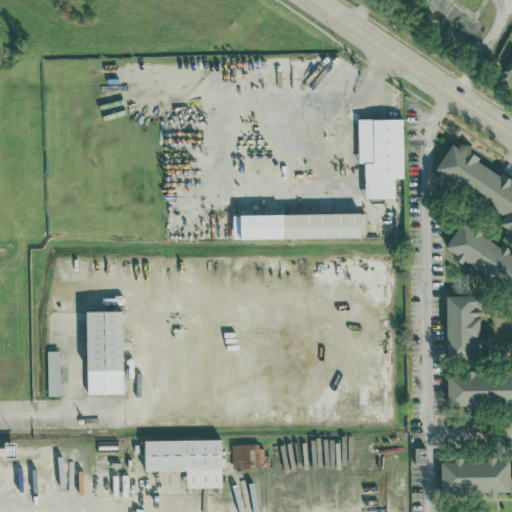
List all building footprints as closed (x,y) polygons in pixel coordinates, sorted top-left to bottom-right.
[(511,55),(501,74),(511,80),(511,55)] [(358,162),(364,162),(364,198),(394,198),(394,178),(403,177),(402,117),(357,118),(358,162)] [(435,168),(505,215),(499,223),(511,231),(511,183),(510,182),(511,179),(501,172),(499,175),(477,160),(478,158),(453,141),(435,168)] [(511,254),(507,251),(508,250),(462,220),(445,246),(511,288),(511,254)] [(446,295),(446,357),(479,357),(479,316),(477,316),(477,295),(446,295)] [(86,393),(123,393),(121,310),(85,311),(86,393)] [(59,350),(46,350),(47,395),(60,395),(59,350)] [(511,403),(511,371),(446,372),(447,404),(511,403)] [(220,439),(143,440),(144,471),(185,470),(186,487),(221,487),(221,466),(225,466),(225,456),(221,456),(220,439)] [(268,455),(261,455),(261,443),(231,444),(232,468),(269,467),(268,455)] [(509,460),(496,460),(462,460),(462,457),(453,457),(453,461),(440,461),(440,492),(497,491),(510,491),(509,460)]
